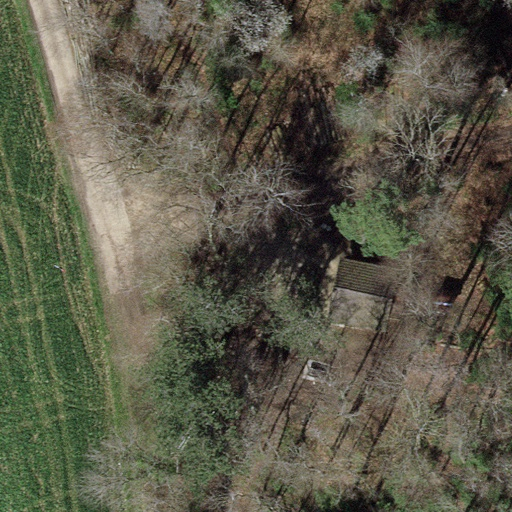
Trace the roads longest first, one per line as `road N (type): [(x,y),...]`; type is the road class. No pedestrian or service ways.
road 1 (track): [(128,272),(417,159),(511,131)]
road 2 (track): [(48,0),(128,272)]
road 3 (track): [(167,511),(152,370),(128,272)]
